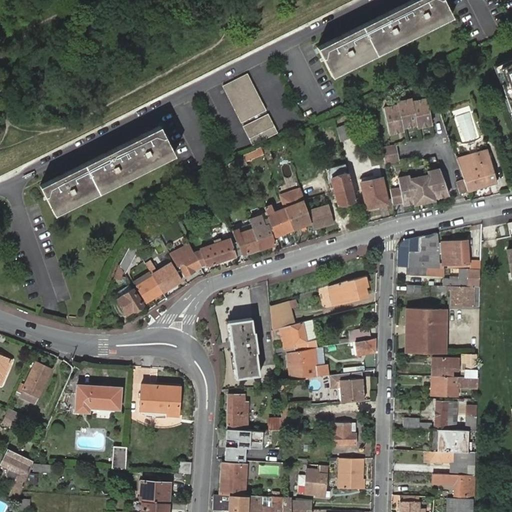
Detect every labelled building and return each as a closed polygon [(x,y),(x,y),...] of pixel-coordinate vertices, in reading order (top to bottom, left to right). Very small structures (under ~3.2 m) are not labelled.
[(328,73),(449,13),(442,0),(408,0),(315,46),(328,73)] [(450,16),(449,13),(328,73),(330,76),(450,16)] [(511,58),(510,60),(511,62),(497,69),(502,83),(498,84),(504,98),(506,98),(511,111),(509,112),(511,120),(511,119),(511,58)] [(502,83),(497,69),(511,62),(510,60),(493,68),(498,84),(502,83)] [(221,85),(240,122),(265,109),(247,73),(221,85)] [(431,88),(439,84),(435,77),(427,80),(431,88)] [(408,99),(394,102),(394,104),(400,127),(414,123),(409,101),(408,99)] [(422,99),(409,101),(414,123),(414,126),(429,124),(424,103),(422,99)] [(394,104),(380,108),(386,133),(400,129),(400,127),(394,104)] [(250,144),(276,132),(266,113),(241,125),(250,144)] [(335,127),(339,140),(352,138),(349,124),(335,127)] [(51,212),(172,152),(159,126),(38,186),(51,212)] [(301,148),(297,135),(284,139),(288,152),(301,148)] [(265,152),(284,146),(281,139),(262,144),(265,152)] [(393,146),(380,149),(383,163),(396,160),(393,146)] [(460,164),(468,192),(498,184),(489,150),(479,153),(481,158),(460,164)] [(52,215),(173,155),(172,152),(51,212),(52,215)] [(481,158),(479,153),(459,159),(460,164),(481,158)] [(247,163),(244,155),(237,157),(240,165),(247,163)] [(334,191),(349,187),(343,164),(328,168),(334,191)] [(235,187),(227,167),(218,170),(226,190),(235,187)] [(438,171),(427,173),(427,176),(428,175),(433,199),(447,195),(438,171)] [(433,199),(428,175),(427,176),(409,180),(414,203),(433,199)] [(360,182),(366,208),(387,204),(382,177),(360,182)] [(398,188),(389,190),(392,203),(401,201),(402,205),(414,203),(408,177),(396,180),(398,188)] [(280,192),(293,229),(310,223),(297,187),(280,192)] [(353,201),(349,187),(334,191),(337,205),(353,201)] [(275,236),(291,231),(284,208),(273,212),(271,205),(264,207),(265,210),(268,219),(275,236)] [(333,223),(328,205),(307,211),(313,228),(333,223)] [(268,219),(265,210),(250,216),(253,224),(268,219)] [(161,215),(150,223),(154,230),(166,220),(161,215)] [(272,237),(275,236),(268,219),(253,224),(249,225),(258,249),(274,244),(272,237)] [(154,230),(150,223),(142,230),(147,237),(154,230)] [(242,255),(258,249),(249,225),(246,226),(248,230),(242,232),(241,228),(231,231),(235,242),(237,242),(242,255)] [(210,239),(222,234),(218,226),(207,230),(210,239)] [(397,246),(397,267),(407,268),(425,268),(433,268),(439,269),(439,251),(436,233),(403,239),(397,246)] [(206,267),(242,255),(237,242),(235,242),(231,243),(229,238),(200,248),(201,250),(192,253),(199,267),(205,265),(206,267)] [(194,269),(199,267),(192,253),(187,242),(168,253),(183,277),(194,271),(194,269)] [(448,265),(468,263),(466,242),(443,244),(444,262),(448,261),(448,265)] [(137,252),(131,243),(118,266),(124,276),(137,252)] [(148,271),(162,293),(181,280),(167,258),(148,271)] [(480,270),(480,260),(470,260),(470,269),(480,270)] [(425,268),(407,268),(407,276),(425,277),(425,268)] [(425,268),(425,277),(433,277),(433,268),(425,268)] [(470,269),(460,269),(460,279),(442,279),(442,286),(480,287),(480,270),(470,269)] [(145,304),(162,293),(148,271),(148,270),(131,280),(145,304)] [(347,281),(327,287),(331,304),(365,296),(363,286),(365,286),(363,276),(347,281)] [(442,306),(442,309),(446,309),(479,310),(480,287),(442,286),(432,286),(432,291),(442,292),(442,291),(447,291),(447,299),(451,300),(451,306),(446,306),(442,306)] [(132,312),(141,306),(131,289),(116,299),(125,314),(131,310),(132,312)] [(270,328),(288,324),(284,308),(268,310),(270,328)] [(442,309),(407,308),(406,322),(419,322),(418,339),(405,339),(404,353),(445,354),(446,309),(442,309)] [(235,347),(230,348),(234,377),(258,374),(250,317),(226,321),(229,342),(234,341),(235,347)] [(309,319),(301,321),(306,340),(314,339),(309,319)] [(288,324),(270,328),(274,353),(288,351),(311,348),(315,347),(314,339),(306,340),(301,321),(288,324)] [(419,322),(406,322),(405,339),(418,339),(419,322)] [(353,341),(370,339),(368,327),(347,331),(349,342),(353,341)] [(374,350),(374,338),(370,339),(353,341),(356,354),(374,350)] [(315,347),(311,348),(313,365),(321,365),(320,351),(315,351),(315,347)] [(291,378),(325,375),(326,374),(325,364),(321,365),(313,365),(311,348),(288,351),(291,378)] [(13,360),(0,354),(0,387),(1,387),(13,360)] [(476,354),(462,354),(461,360),(463,361),(463,364),(466,364),(466,377),(478,378),(478,366),(476,366),(476,354)] [(432,359),(431,376),(432,376),(452,377),(452,370),(458,370),(458,359),(432,359)] [(25,383),(20,381),(16,388),(19,390),(17,393),(34,402),(52,368),(37,360),(25,383)] [(357,377),(357,371),(334,374),(333,402),(359,401),(359,392),(357,392),(357,387),(359,387),(360,378),(357,377)] [(452,377),(432,376),(431,395),(456,396),(456,388),(477,389),(478,378),(466,377),(462,377),(452,377)] [(280,379),(281,384),(281,387),(288,387),(288,378),(280,379)] [(88,406),(118,408),(119,386),(76,383),(74,410),(87,411),(88,406)] [(179,386),(139,384),(139,413),(141,414),(145,415),(148,415),(155,415),(155,418),(166,418),(167,414),(177,415),(179,386)] [(226,428),(247,428),(247,416),(244,415),(246,396),(230,395),(226,428)] [(466,400),(466,430),(474,430),(475,401),(466,400)] [(454,426),(455,402),(435,401),(434,426),(454,426)] [(281,418),(281,427),(289,427),(289,412),(295,411),(295,404),(281,405),(281,418)] [(332,420),(327,420),(327,426),(332,425),(332,443),(353,444),(353,424),(348,424),(348,412),(332,412),(332,420)] [(8,414),(6,419),(27,429),(29,425),(8,414)] [(268,428),(281,428),(281,427),(281,418),(267,418),(267,428),(268,428)] [(402,418),(402,428),(418,429),(418,418),(402,418)] [(6,419),(4,422),(25,432),(27,429),(6,419)] [(25,432),(4,422),(2,426),(22,436),(25,432)] [(263,431),(225,428),(224,438),(237,439),(237,447),(224,447),(224,459),(244,460),(245,448),(262,449),(263,431)] [(476,453),(476,430),(474,430),(466,430),(430,429),(430,431),(432,431),(432,434),(430,434),(429,451),(433,451),(476,453)] [(6,503),(14,506),(17,498),(35,459),(7,447),(0,462),(0,464),(8,468),(6,475),(9,484),(13,486),(6,503)] [(125,471),(126,448),(111,447),(110,470),(125,471)] [(474,474),(475,474),(476,453),(433,451),(429,451),(423,452),(422,460),(432,461),(450,462),(449,473),(474,474)] [(359,480),(360,459),(337,458),(336,488),(359,489),(359,480)] [(220,462),(219,494),(227,494),(243,495),(245,462),(220,462)] [(189,475),(190,464),(179,464),(178,474),(189,475)] [(50,466),(34,465),(34,473),(50,474),(50,466)] [(322,497),(325,465),(316,465),(315,471),(305,470),(302,493),(313,495),(313,497),(322,497)] [(449,473),(434,473),(434,482),(448,482),(448,481),(458,481),(462,481),(462,494),(473,494),(474,474),(449,473)] [(38,474),(30,475),(29,485),(37,484),(38,474)] [(141,482),(140,501),(162,502),(163,495),(167,495),(168,483),(141,482)] [(212,493),(211,509),(224,509),(228,509),(227,511),(259,511),(260,506),(261,506),(262,505),(262,496),(255,495),(243,495),(227,494),(219,494),(212,493)] [(287,511),(287,508),(288,501),(288,497),(284,496),(272,496),(271,506),(262,505),(261,506),(260,506),(259,511),(287,511)] [(419,496),(399,496),(398,511),(424,511),(425,508),(418,508),(419,496)] [(29,499),(17,498),(14,506),(14,510),(28,511),(29,499)] [(446,511),(471,511),(472,499),(447,498),(446,511)] [(166,511),(167,502),(162,502),(140,501),(132,500),(132,504),(129,504),(129,509),(134,509),(139,510),(138,511),(166,511)] [(303,509),(307,509),(307,502),(288,501),(287,508),(303,509)]
